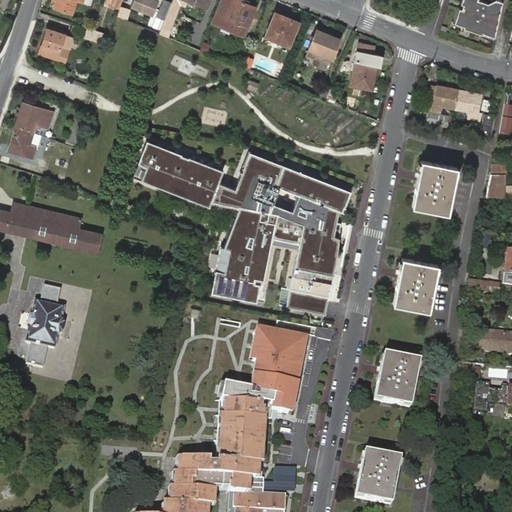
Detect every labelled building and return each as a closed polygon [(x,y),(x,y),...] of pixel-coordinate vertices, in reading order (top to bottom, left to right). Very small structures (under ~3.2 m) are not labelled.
[(57,0),(54,8),(71,14),(76,2),(82,4),(83,0),(57,0)] [(121,0),(106,0),(105,4),(119,8),(121,0)] [(150,14),(155,0),(128,0),(127,5),(150,14)] [(242,3),(244,1),(241,0),(230,0),(223,19),(235,24),(232,32),(243,37),(254,8),(246,5),(242,3)] [(494,37),(502,0),(501,0),(491,0),(488,2),(481,0),(462,0),(461,3),(464,4),(462,9),(459,8),(454,23),(465,27),(464,29),(483,35),(483,33),(494,37)] [(156,18),(164,21),(165,18),(170,4),(163,1),(156,18)] [(170,4),(165,18),(171,21),(177,7),(170,4)] [(288,46),(298,23),(274,13),(265,37),(288,46)] [(99,39),(108,42),(111,35),(87,28),(84,38),(98,42),(99,39)] [(339,39),(315,29),(307,50),(323,56),(321,59),(316,57),(312,65),(326,71),(339,39)] [(47,30),(41,48),(47,50),(45,55),(64,61),(68,49),(61,47),(64,35),(47,30)] [(357,51),(349,86),(370,90),(375,65),(377,66),(379,56),(371,54),(373,44),(358,41),(357,51)] [(255,91),(258,82),(248,79),(245,88),(255,91)] [(324,83),(318,99),(325,102),(331,86),(324,83)] [(435,87),(430,86),(426,104),(429,104),(432,105),(435,87)] [(440,106),(454,109),(458,90),(435,86),(435,87),(432,105),(429,104),(428,110),(439,112),(440,106)] [(458,90),(454,109),(469,112),(468,118),(478,120),(480,114),(476,113),(480,94),(458,90)] [(19,128),(33,132),(36,124),(47,128),(52,113),(23,104),(20,114),(23,115),(19,128)] [(511,106),(504,105),(498,133),(511,133),(511,120),(511,113),(511,106)] [(425,123),(444,127),(447,116),(427,113),(425,123)] [(490,134),(493,116),(481,114),(478,132),(490,134)] [(78,138),(83,122),(73,119),(68,135),(78,138)] [(29,145),(33,132),(19,128),(16,127),(9,145),(16,147),(15,152),(32,158),(35,147),(29,145)] [(336,223),(338,210),(342,212),(350,191),(249,152),(234,189),(218,183),(223,171),(187,157),(187,158),(181,156),(181,155),(146,141),(137,164),(146,167),(140,181),(209,207),(210,205),(238,210),(224,247),(220,247),(211,293),(257,302),(260,284),(255,283),(255,280),(264,282),(272,239),(299,244),(290,290),(329,297),(337,258),(339,237),(338,237),(340,224),(336,223)] [(447,213),(456,167),(421,160),(412,206),(447,213)] [(140,181),(146,167),(137,164),(132,178),(140,181)] [(505,173),(505,164),(492,164),(490,173),(504,173),(505,173)] [(65,179),(68,169),(55,165),(52,174),(65,179)] [(504,173),(490,173),(485,197),(511,197),(511,185),(504,186),(504,173)] [(511,198),(511,197),(485,197),(486,206),(498,206),(498,203),(511,203),(511,198)] [(23,214),(25,204),(14,201),(12,211),(23,214)] [(0,229),(99,253),(104,236),(80,229),(83,217),(25,204),(23,214),(12,211),(0,208),(0,229)] [(486,245),(487,232),(480,232),(477,244),(486,245)] [(511,284),(511,250),(506,250),(502,283),(511,284)] [(428,310),(437,265),(402,257),(393,303),(428,310)] [(485,281),(470,279),(468,289),(484,291),(485,281)] [(27,314),(24,325),(26,327),(23,342),(29,344),(24,363),(41,367),(45,347),(53,349),(56,336),(60,333),(62,325),(60,321),(63,308),(55,306),(59,290),(43,286),(39,302),(33,301),(30,313),(27,314)] [(287,308),(290,290),(282,289),(279,306),(287,308)] [(326,315),(329,297),(290,290),(287,308),(326,315)] [(19,323),(24,325),(27,314),(22,312),(19,323)] [(215,452),(214,457),(207,456),(202,456),(183,457),(175,465),(175,475),(176,475),(176,480),(171,480),(171,486),(170,490),(172,490),(171,495),(167,495),(167,504),(164,504),(164,511),(213,511),(214,505),(219,505),(217,511),(285,511),(287,494),(279,493),(270,493),(264,493),(266,478),(262,476),(262,469),(262,461),(267,461),(267,454),(268,432),(268,420),(268,415),(269,408),(265,407),(266,402),(276,404),(275,408),(285,410),(296,413),(311,337),(259,327),(252,359),(259,361),(254,383),(254,386),(228,382),(225,398),(224,401),(223,408),(224,411),(224,416),(220,417),(220,422),(216,421),(216,424),(215,438),(215,441),(219,441),(218,452),(215,452)] [(498,348),(497,352),(511,354),(511,332),(481,329),(479,346),(498,348)] [(409,408),(418,362),(383,355),(373,400),(409,408)] [(462,375),(473,376),(474,366),(463,364),(462,375)] [(488,399),(505,402),(507,383),(499,382),(500,378),(490,376),(489,381),(476,379),(471,413),(486,414),(488,399)] [(391,505),(400,459),(363,452),(355,498),(391,505)] [(290,486),(291,473),(275,472),(275,485),(290,486)]
